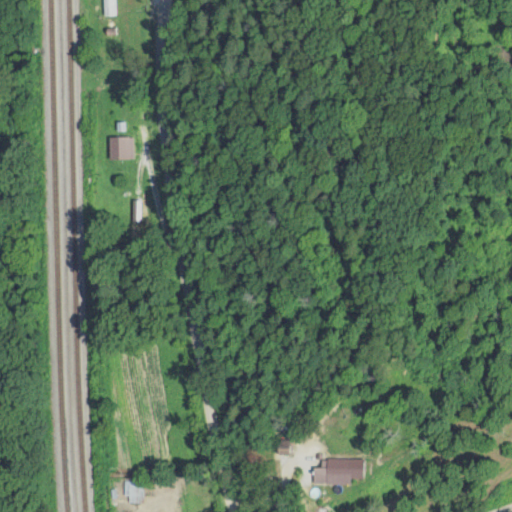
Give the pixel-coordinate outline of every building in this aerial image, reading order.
[(116,0),(102,0),(103,17),(116,17),(116,0)] [(135,160),(134,138),(115,138),(115,160),(135,160)] [(129,229),(140,229),(140,199),(129,199),(129,229)] [(328,458),(327,468),(321,468),(321,481),(372,483),(372,459),(328,458)] [(145,505),(145,481),(126,481),(126,505),(145,505)]
